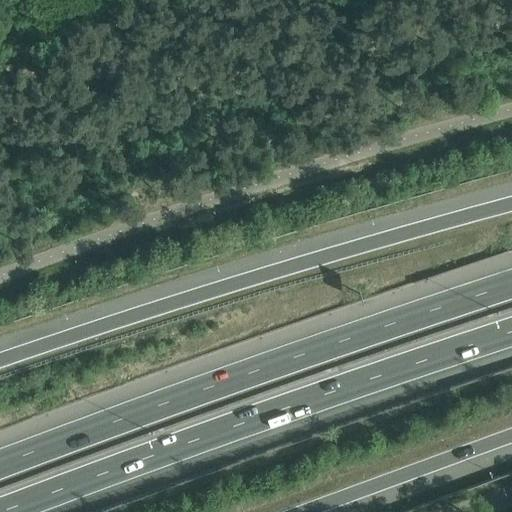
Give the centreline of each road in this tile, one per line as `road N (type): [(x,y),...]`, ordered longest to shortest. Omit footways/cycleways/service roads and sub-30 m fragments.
road 1 (motorway): [(511,284),(0,465)]
road 2 (motorway): [(2,511),(511,331)]
road 3 (motorway): [(511,207),(0,361)]
road 4 (motorway): [(303,511),(511,436)]
